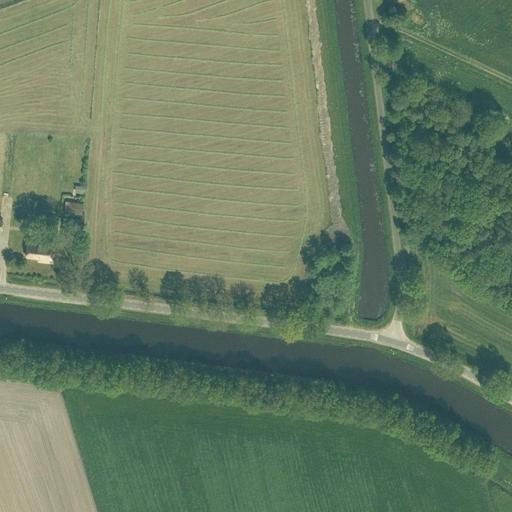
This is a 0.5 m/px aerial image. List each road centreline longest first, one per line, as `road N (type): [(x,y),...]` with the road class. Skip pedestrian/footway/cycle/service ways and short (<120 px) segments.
road 1 (track): [(511,468),(401,403),(0,348)]
road 2 (unclassified): [(395,340),(0,287)]
road 3 (unclassified): [(395,340),(398,261),(365,0)]
road 4 (unclassified): [(511,398),(395,340)]
